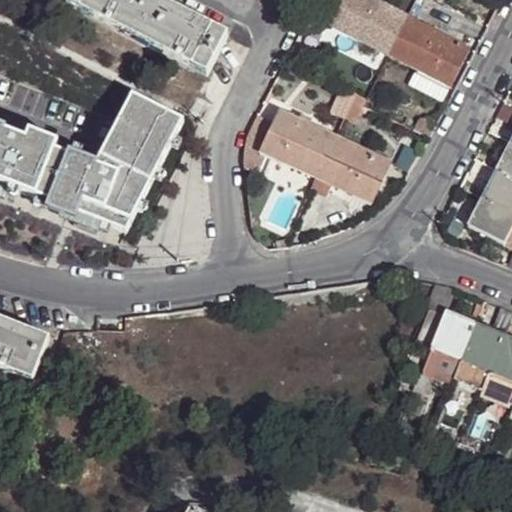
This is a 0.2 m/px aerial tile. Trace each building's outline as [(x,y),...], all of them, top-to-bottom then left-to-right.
[(52,0),(210,78),(230,38),(179,14),(152,0),(52,0)] [(370,0),(339,0),(327,25),(451,88),(471,50),(465,47),(450,40),(448,39),(436,34),(408,18),(370,0)] [(457,27),(445,21),(438,34),(448,39),(450,40),(457,27)] [(331,101),(344,108),(353,89),(340,83),(331,101)] [(353,89),(344,108),(340,115),(350,121),(362,94),(353,89)] [(104,172),(0,129),(0,183),(16,190),(12,201),(80,229),(84,217),(134,237),(193,127),(142,100),(104,172)] [(277,125),(264,154),(266,155),(320,181),(315,191),(332,198),(337,189),(373,206),(392,166),(282,115),(277,125)] [(266,155),(264,154),(277,125),(272,123),(260,117),(248,143),(247,162),(246,168),(257,173),(266,155)] [(511,148),(498,175),(511,182),(511,148)] [(511,182),(498,175),(484,203),(511,218),(511,182)] [(511,236),(511,218),(484,203),(471,230),(507,248),(511,236)] [(446,319),(448,316),(453,304),(437,297),(431,313),(446,319)] [(418,345),(433,353),(446,319),(431,313),(418,345)] [(449,391),(476,328),(448,316),(446,319),(433,353),(422,380),(439,387),(449,391)] [(504,339),(510,323),(497,318),(490,333),(504,339)] [(51,344),(0,323),(0,372),(34,386),(51,344)] [(490,333),(476,328),(449,391),(477,403),(504,339),(490,333)] [(507,415),(511,402),(511,342),(504,339),(477,403),(507,415)] [(439,387),(422,380),(415,396),(432,403),(439,387)] [(462,440),(451,466),(469,469),(476,451),(472,449),(474,446),(462,440)] [(484,471),(511,476),(511,464),(490,456),(484,471)]
